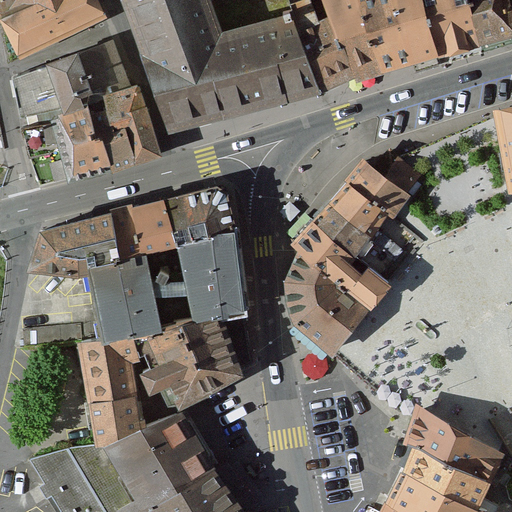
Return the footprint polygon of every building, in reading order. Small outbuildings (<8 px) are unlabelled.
[(0,0),(0,1),(3,14),(34,0),(0,0)] [(10,59),(105,11),(100,0),(34,0),(3,14),(10,59)] [(214,31),(204,0),(132,0),(149,52),(214,31)] [(181,128),(318,94),(286,0),(204,0),(214,31),(149,52),(181,128)] [(286,0),(318,94),(355,77),(328,0),(286,0)] [(328,0),(355,77),(381,70),(361,0),(328,0)] [(361,0),(381,70),(415,60),(401,0),(361,0)] [(401,0),(415,60),(444,57),(428,0),(401,0)] [(428,0),(444,57),(487,45),(476,0),(428,0)] [(476,0),(487,45),(511,35),(511,20),(507,0),(476,0)] [(112,93),(137,86),(120,37),(82,49),(96,91),(107,88),(112,93)] [(82,49),(15,75),(24,116),(43,112),(68,106),(70,110),(94,103),(96,91),(82,49)] [(137,86),(112,93),(134,134),(153,128),(137,86)] [(104,140),(134,134),(112,93),(107,88),(96,91),(94,103),(70,110),(68,106),(43,112),(46,125),(54,124),(97,112),(104,140)] [(511,151),(511,109),(498,113),(505,153),(511,151)] [(71,177),(73,183),(113,173),(104,140),(97,112),(54,124),(71,177)] [(40,186),(71,177),(54,124),(46,125),(24,128),(40,186)] [(137,166),(162,157),(153,128),(134,134),(137,166)] [(113,173),(137,166),(134,134),(104,140),(113,173)] [(366,153),(347,174),(365,190),(390,210),(396,215),(410,197),(405,192),(418,177),(394,158),(385,169),(366,153)] [(365,190),(347,174),(329,196),(347,211),(365,190)] [(390,210),(365,190),(347,211),(372,232),(390,210)] [(211,192),(191,198),(205,248),(232,241),(223,194),(211,192)] [(347,211),(329,196),(312,217),(330,232),(347,211)] [(191,198),(174,202),(189,253),(205,248),(191,198)] [(174,202),(141,209),(157,262),(189,253),(174,202)] [(96,253),(100,278),(157,262),(141,209),(117,214),(128,245),(96,253)] [(372,232),(347,211),(330,232),(354,253),(372,232)] [(128,245),(117,214),(42,233),(31,279),(96,284),(95,279),(100,278),(96,253),(128,245)] [(330,232),(312,217),(291,242),(294,245),(334,278),(354,253),(330,232)] [(100,278),(95,279),(96,284),(108,335),(127,331),(242,311),(232,241),(205,248),(189,253),(157,262),(100,278)] [(334,278),(294,245),(284,276),(287,307),(297,321),(334,278)] [(389,282),(354,253),(334,278),(368,306),(389,282)] [(368,306),(334,278),(297,321),(332,351),(368,306)] [(250,364),(242,311),(127,331),(129,350),(141,349),(147,362),(137,367),(148,391),(159,387),(170,409),(250,364)] [(129,350),(127,331),(108,335),(69,341),(83,445),(141,425),(139,413),(132,415),(121,351),(129,350)] [(463,436),(420,412),(409,439),(416,442),(453,459),(463,436)] [(135,511),(209,461),(173,415),(141,425),(83,445),(66,445),(27,458),(60,511),(135,511)] [(472,441),(463,436),(453,459),(487,476),(499,456),(472,441)] [(475,501),(487,476),(453,459),(416,442),(406,467),(475,501)] [(244,511),(209,461),(135,511),(244,511)] [(481,511),(484,508),(475,501),(406,467),(392,498),(418,511),(481,511)] [(418,511),(392,498),(388,503),(383,511),(418,511)]
